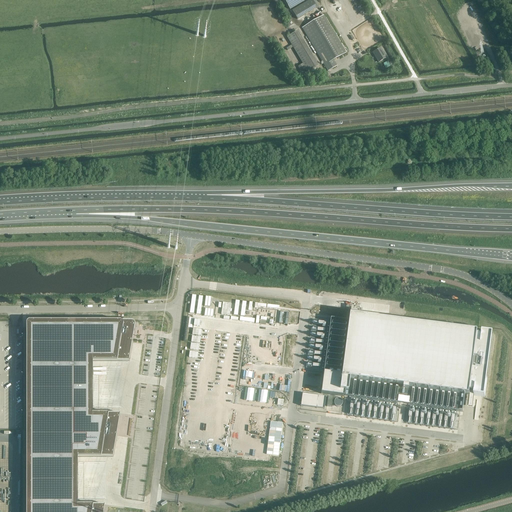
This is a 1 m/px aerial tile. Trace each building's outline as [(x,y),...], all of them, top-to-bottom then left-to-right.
[(285,0),(291,9),(305,0),(285,0)] [(297,20),(317,8),(312,0),(309,0),(292,10),(297,20)] [(334,60),(346,53),(323,16),(302,28),(328,71),(337,66),(334,60)] [(316,67),(319,65),(298,30),(296,32),(287,37),(303,64),(298,67),(301,72),(306,69),(307,72),(316,67)] [(378,62),(386,58),(380,48),(373,52),(377,58),(376,59),(378,62)] [(323,372),(321,394),(344,397),(344,395),(345,392),(348,392),(349,379),(459,393),(457,408),(463,409),(465,394),(470,395),(470,392),(474,393),(474,396),(485,397),(493,334),(482,332),(482,335),(478,335),(478,332),(349,315),(341,374),(323,372)] [(102,511),(147,337),(36,337),(35,511),(102,511)] [(345,392),(344,395),(457,408),(459,393),(349,379),(348,392),(345,392)] [(302,394),(301,406),(324,409),(326,397),(302,394)]
